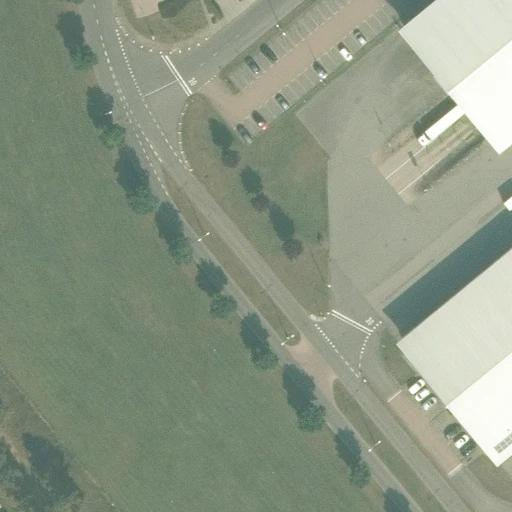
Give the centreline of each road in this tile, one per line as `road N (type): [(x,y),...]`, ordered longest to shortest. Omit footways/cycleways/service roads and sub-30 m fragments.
road 1 (tertiary): [(125,108),(190,238),(295,373)]
road 2 (tertiary): [(323,350),(125,108)]
road 3 (unknown): [(409,279),(362,192),(358,145),(366,105),(410,51)]
road 4 (unclassified): [(511,196),(323,350)]
road 5 (tertiary): [(456,511),(323,350)]
road 6 (unclassified): [(125,108),(191,73),(279,0)]
road 7 (tertiary): [(295,373),(409,511)]
